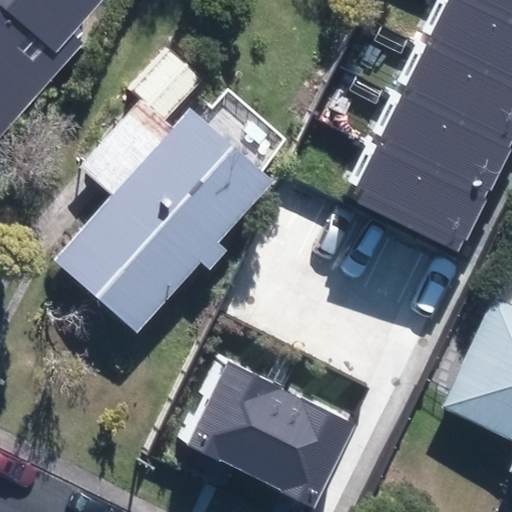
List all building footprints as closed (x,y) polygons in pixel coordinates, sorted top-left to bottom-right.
[(0,0),(0,133),(83,38),(70,26),(92,0),(0,0)] [(446,0),(427,40),(511,81),(511,13),(484,0),(446,0)] [(511,0),(484,0),(511,13),(511,0)] [(511,143),(511,81),(427,40),(402,90),(511,143)] [(107,191),(52,253),(129,323),(264,170),(185,102),(168,121),(163,116),(200,74),(167,44),(129,88),(137,95),(75,164),(107,191)] [(375,145),(487,199),(511,147),(511,143),(402,90),(375,145)] [(487,199),(375,145),(350,196),(461,251),(487,199)] [(511,453),(506,467),(511,469),(511,301),(491,292),(441,404),(511,436),(511,453)] [(360,427),(228,363),(188,445),(319,509),(360,427)]
